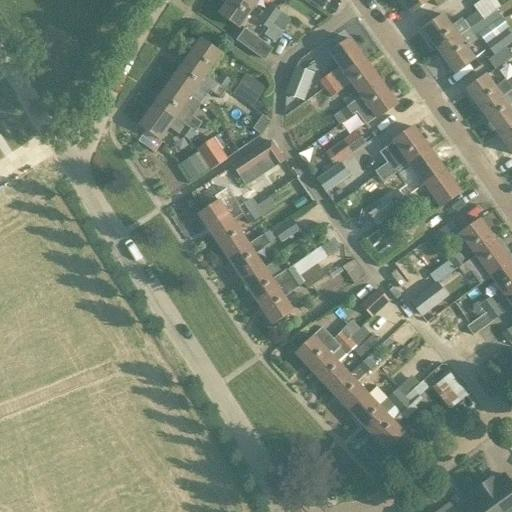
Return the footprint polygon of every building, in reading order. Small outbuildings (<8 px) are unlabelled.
[(242,0),(226,0),(216,15),(238,30),(253,8),(242,0)] [(307,0),(320,9),(326,0),(307,0)] [(398,0),(408,15),(429,0),(398,0)] [(441,15),(421,30),(436,52),(484,19),(495,11),(501,7),(495,0),(485,0),(476,7),(478,10),(463,21),(461,19),(450,27),(441,15)] [(269,5),(262,14),(283,29),(290,19),(280,13),(269,5)] [(484,19),(436,52),(452,75),(473,60),(466,50),(477,41),(474,37),(478,34),(485,44),(500,33),(505,29),(507,27),(501,18),(495,11),(484,19)] [(262,14),(257,22),(267,30),(265,33),(263,35),(274,42),(281,33),(283,29),(262,14)] [(248,28),(240,41),(270,59),(278,46),(248,28)] [(500,33),(485,44),(493,56),(505,47),(511,42),(511,38),(508,33),(505,29),(500,33)] [(199,39),(183,61),(204,76),(220,54),(199,39)] [(329,74),(318,82),(325,91),(364,62),(348,40),(329,55),(338,67),(329,74)] [(493,56),(487,60),(494,70),(511,57),(505,47),(493,56)] [(183,61),(168,82),(189,98),(199,84),(209,90),(208,91),(219,99),(225,91),(214,83),(204,76),(183,61)] [(325,91),(314,98),(319,106),(330,98),(341,91),(341,90),(350,84),(360,98),(379,83),(364,62),(325,91)] [(293,68),(284,94),(303,101),(313,75),(293,68)] [(220,74),(214,83),(225,91),(231,81),(220,74)] [(245,76),(233,94),(251,107),(263,89),(245,76)] [(484,76),(464,91),(480,113),(511,90),(511,77),(506,82),(504,79),(493,89),(484,76)] [(168,82),(152,104),(174,119),(183,126),(194,134),(202,124),(191,117),(199,105),(189,98),(168,82)] [(360,98),(351,104),(357,112),(367,125),(375,119),(395,105),(379,83),(360,98)] [(511,90),(480,113),(495,135),(511,122),(511,114),(506,107),(511,103),(511,90)] [(152,104),(137,126),(158,141),(167,127),(179,135),(189,142),(190,141),(194,134),(183,126),(174,119),(152,104)] [(340,111),(332,116),(339,126),(346,120),(357,112),(351,104),(350,104),(340,111)] [(270,122),(262,116),(252,129),(261,135),(270,122)] [(511,122),(495,135),(511,157),(511,156),(511,122)] [(387,163),(375,172),(382,183),(388,179),(395,174),(408,165),(428,150),(412,128),(392,143),(379,152),(387,163)] [(356,132),(338,145),(346,157),(364,144),(356,132)] [(212,139),(197,149),(210,170),(225,160),(212,139)] [(272,140),(233,166),(240,176),(268,157),(275,167),(283,162),(285,160),(272,140)] [(329,169),(312,145),(298,156),(314,180),(329,169)] [(428,150),(408,165),(422,186),(423,186),(443,172),(428,150)] [(195,157),(180,166),(190,182),(205,172),(195,157)] [(341,165),(316,182),(326,195),(351,178),(341,165)] [(443,172),(423,186),(428,194),(439,208),(459,194),(443,172)] [(395,174),(388,179),(397,191),(403,200),(415,192),(414,191),(408,183),(404,186),(395,174)] [(216,199),(195,213),(210,236),(231,222),(241,215),(253,208),(248,200),(239,206),(227,188),(213,196),(216,199)] [(253,208),(241,215),(247,225),(259,217),(274,207),(268,198),(253,208)] [(388,200),(368,214),(374,222),(377,226),(396,212),(394,207),(393,207),(388,200)] [(413,213),(393,227),(405,245),(425,231),(413,213)] [(290,218),(272,231),(280,243),(299,231),(290,218)] [(494,242),(478,220),(458,235),(474,257),(494,242)] [(231,222),(210,236),(225,258),(246,244),(231,222)] [(451,222),(442,228),(446,234),(453,235),(458,231),(451,222)] [(246,244),(225,258),(240,280),(260,266),(252,254),(268,245),(267,245),(274,240),(268,231),(246,245),(246,244)] [(466,263),(455,270),(461,278),(471,271),(481,284),(489,278),(509,264),(509,263),(510,262),(503,251),(502,253),(494,242),(474,257),(466,263)] [(260,266),(240,280),(254,302),(315,262),(316,264),(325,257),(325,256),(319,247),(297,262),(270,281),(260,266)] [(448,261),(455,270),(466,263),(459,253),(448,261)] [(315,262),(254,302),(270,325),(290,311),(282,298),(298,288),(297,288),(302,284),(306,290),(325,277),(316,264),(315,262)] [(511,267),(509,264),(489,278),(505,300),(511,294),(511,267)] [(378,291),(362,306),(371,316),(387,301),(378,291)] [(428,291),(411,304),(421,316),(437,303),(428,291)] [(480,318),(466,328),(472,336),(510,308),(511,309),(511,294),(505,300),(497,305),(486,313),(480,318)] [(491,296),(479,304),(486,313),(497,305),(491,296)] [(486,313),(479,304),(478,302),(473,306),(472,312),(476,317),(480,318),(486,313)] [(349,338),(312,374),(330,393),(348,376),(337,364),(352,350),(359,358),(376,342),(369,335),(362,326),(349,338)] [(321,327),(293,354),(312,374),(349,338),(342,331),(333,340),(321,327)] [(503,335),(501,336),(507,344),(511,339),(511,328),(511,327),(504,332),(504,333),(503,335)] [(98,353),(62,376),(74,394),(77,392),(108,372),(110,371),(98,353)] [(500,356),(489,363),(495,370),(505,363),(500,356)] [(348,376),(330,393),(348,412),(366,395),(355,384),(373,366),(366,359),(348,376)] [(108,372),(77,392),(87,408),(118,388),(108,372)] [(398,387),(386,398),(393,406),(405,395),(398,387)] [(118,388),(87,408),(98,425),(129,405),(118,388)] [(366,395),(348,412),(366,431),(384,414),(393,406),(386,398),(377,407),(366,395)] [(405,395),(393,406),(400,414),(412,402),(405,395)] [(49,399),(39,404),(44,411),(53,405),(49,399)] [(53,405),(44,411),(49,419),(58,413),(53,405)] [(129,405),(98,425),(110,443),(141,422),(129,405)] [(384,414),(366,431),(385,451),(403,434),(391,422),(400,414),(393,406),(384,414)] [(131,429),(124,433),(129,440),(130,442),(137,437),(131,429)] [(70,433),(61,439),(66,446),(75,440),(70,433)] [(124,433),(116,439),(121,446),(129,440),(124,433)] [(75,440),(66,446),(71,453),(80,447),(75,440)] [(154,443),(138,454),(144,465),(161,490),(178,480),(154,443)] [(102,455),(94,461),(99,469),(107,463),(102,455)] [(94,461),(85,467),(90,474),(99,469),(94,461)] [(144,465),(127,475),(147,506),(165,495),(161,490),(144,465)] [(127,475),(110,486),(126,511),(138,511),(147,506),(127,475)] [(498,511),(511,511),(511,488),(502,475),(492,482),(490,479),(480,486),(498,511)] [(60,478),(50,483),(55,491),(64,486),(60,478)] [(126,511),(110,486),(92,498),(101,511),(126,511)] [(469,511),(498,511),(480,486),(471,493),(473,497),(463,503),(469,511)] [(42,489),(33,494),(38,502),(47,497),(42,489)] [(33,494),(24,499),(28,507),(38,502),(33,494)] [(88,511),(80,497),(63,506),(63,508),(65,511),(88,511)]
